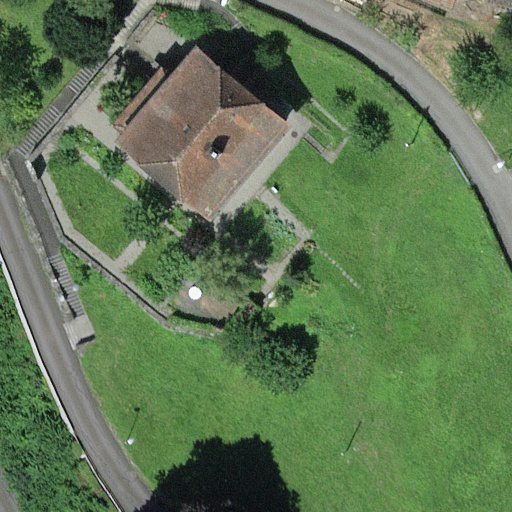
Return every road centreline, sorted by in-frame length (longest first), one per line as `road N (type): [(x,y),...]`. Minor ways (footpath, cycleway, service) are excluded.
road 1 (residential): [(511,227),(461,136),(428,98),(342,30),(280,0)]
road 2 (residential): [(0,216),(63,377),(143,511)]
